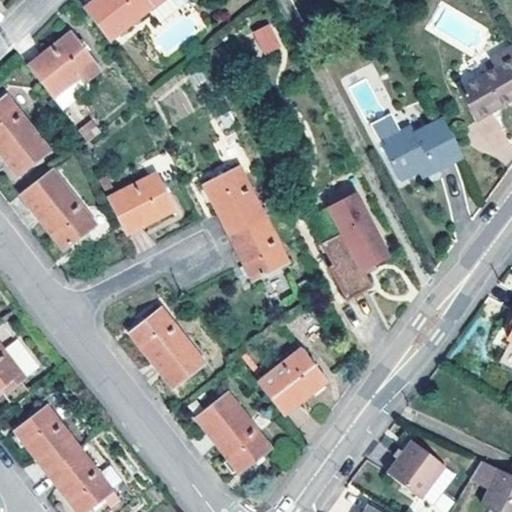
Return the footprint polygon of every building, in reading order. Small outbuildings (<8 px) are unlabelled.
[(92,0),(85,5),(109,38),(150,8),(159,21),(178,7),(173,0),(92,0)] [(253,29),(259,54),(280,49),(274,24),(253,29)] [(72,30),(27,62),(52,96),(96,64),(72,30)] [(511,43),(494,54),(500,62),(493,67),(457,88),(474,116),(511,94),(511,43)] [(488,57),(493,67),(500,62),(494,54),(488,57)] [(0,98),(0,154),(16,175),(48,149),(6,94),(0,98)] [(427,162),(430,168),(460,152),(441,115),(415,129),(411,122),(398,129),(389,110),(368,121),(396,177),(418,166),(427,162)] [(86,142),(101,134),(94,120),(78,128),(86,142)] [(427,162),(418,166),(422,172),(430,168),(427,162)] [(201,185),(226,233),(263,214),(238,167),(201,185)] [(52,168),(19,194),(62,249),(94,224),(52,168)] [(153,173),(105,197),(124,234),(172,208),(153,173)] [(389,255),(356,191),(327,205),(341,231),(361,270),(389,255)] [(226,233),(250,282),(288,264),(263,214),(226,233)] [(361,270),(341,231),(321,241),(332,263),(328,265),(345,299),(370,287),(361,270)] [(128,332),(170,388),(203,363),(160,307),(128,332)] [(0,349),(0,387),(2,386),(7,391),(23,378),(0,349)] [(300,349),(257,382),(282,415),(324,381),(300,349)] [(194,418),(237,473),(270,447),(227,393),(194,418)] [(46,472),(77,447),(44,405),(13,431),(46,472)] [(414,495),(434,458),(410,441),(386,474),(414,495)] [(77,447),(46,472),(76,511),(82,511),(99,498),(110,489),(77,447)] [(434,458),(414,495),(419,500),(445,466),(434,458)] [(511,511),(511,475),(480,459),(471,479),(489,487),(481,504),(497,511),(511,511)] [(117,498),(110,489),(99,498),(106,506),(117,498)]
